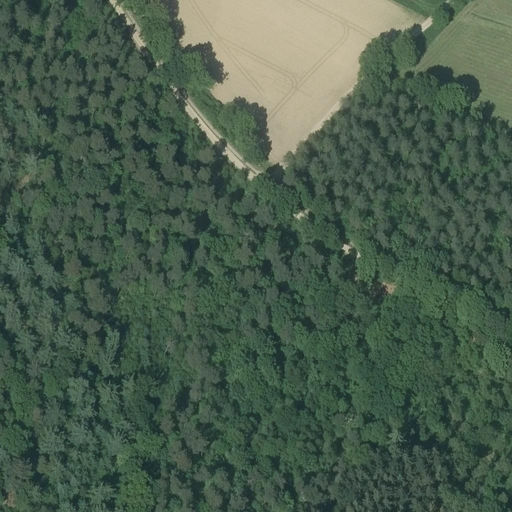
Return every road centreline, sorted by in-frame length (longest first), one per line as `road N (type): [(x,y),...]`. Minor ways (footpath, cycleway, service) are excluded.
road 1 (unclassified): [(511,322),(262,189),(193,114),(119,0)]
road 2 (track): [(262,189),(380,63),(456,0)]
